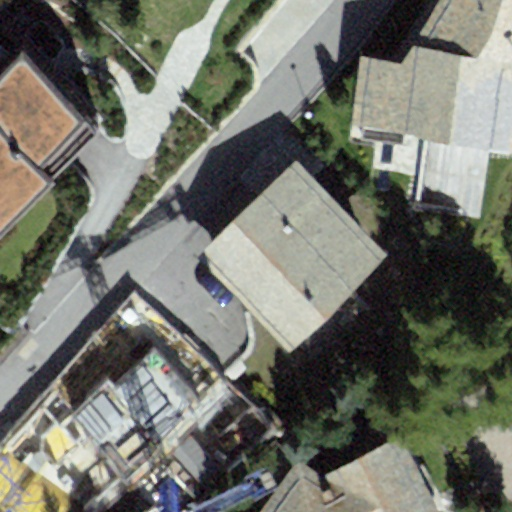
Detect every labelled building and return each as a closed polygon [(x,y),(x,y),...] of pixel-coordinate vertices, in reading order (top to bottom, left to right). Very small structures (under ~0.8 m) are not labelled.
[(39,0),(22,0),(0,22),(0,169),(105,66),(39,0)] [(511,0),(435,0),(434,6),(413,40),(404,53),(362,49),(347,121),(511,145),(511,0)] [(294,156),(197,251),(292,346),(388,250),(294,156)] [(39,460),(0,511),(107,511),(179,441),(167,436),(203,398),(164,340),(118,379),(103,369),(20,443),(39,460)] [(251,511),(437,511),(401,434),(331,468),(292,459),(251,511)]
